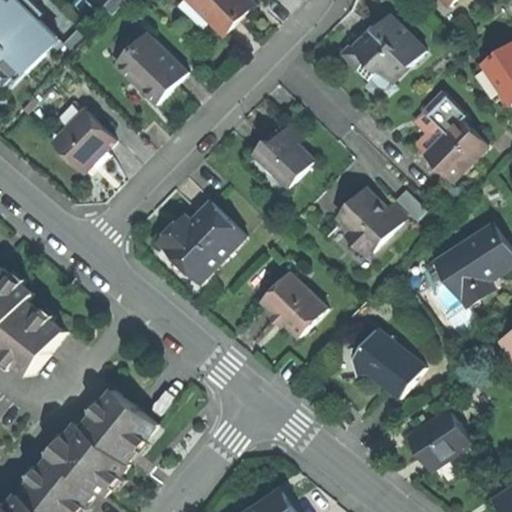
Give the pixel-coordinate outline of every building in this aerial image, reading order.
[(0,90),(6,96),(61,40),(40,19),(46,13),(31,0),(5,0),(6,1),(0,7),(0,90)] [(113,0),(105,9),(114,17),(130,0),(113,0)] [(192,0),(228,35),(243,19),(258,5),(253,0),(192,0)] [(348,58),(372,81),(384,68),(397,81),(412,65),(415,67),(430,51),(394,15),(381,29),(379,26),(365,41),(348,58)] [(190,73),(151,34),(121,65),(135,79),(139,76),(149,86),(146,89),(160,104),(177,87),(190,73)] [(511,46),(485,64),(511,103),(511,46)] [(465,119),(466,120),(470,116),(446,91),(427,110),(451,134),(465,119)] [(119,141),(88,111),(61,139),(92,169),(105,156),(119,141)] [(429,155),(456,181),(492,145),(466,120),(465,119),(451,134),(438,147),(429,155)] [(257,154),(292,188),(319,161),(302,144),(309,137),(295,124),(284,135),(275,144),(271,140),(257,154)] [(370,188),(341,217),(355,231),(350,235),(370,255),(375,250),(377,252),(411,218),(396,203),(390,209),(378,196),(370,188)] [(399,200),(420,221),(430,211),(409,190),(399,200)] [(163,243),(204,283),(250,237),(214,203),(195,222),(189,216),(177,228),(163,243)] [(467,297),(472,306),(497,289),(492,281),(511,267),(511,248),(509,244),(497,226),(442,262),(466,298),(467,297)] [(0,347),(36,376),(71,333),(33,302),(39,294),(7,268),(5,270),(0,266),(0,347)] [(283,318),(301,337),(329,309),(294,274),(266,302),(283,318)] [(388,385),(405,398),(429,367),(398,344),(396,337),(390,337),(381,330),(367,348),(355,347),(358,374),(374,374),(388,385)] [(0,511),(83,511),(100,491),(108,497),(134,465),(132,463),(143,449),(162,425),(118,390),(88,428),(83,423),(15,508),(7,502),(0,510),(0,511)] [(425,454),(435,470),(475,444),(453,411),(413,437),(425,454)] [(507,511),(511,511),(511,491),(499,500),(507,511)] [(297,511),(297,510),(285,492),(254,511),(297,511)]
